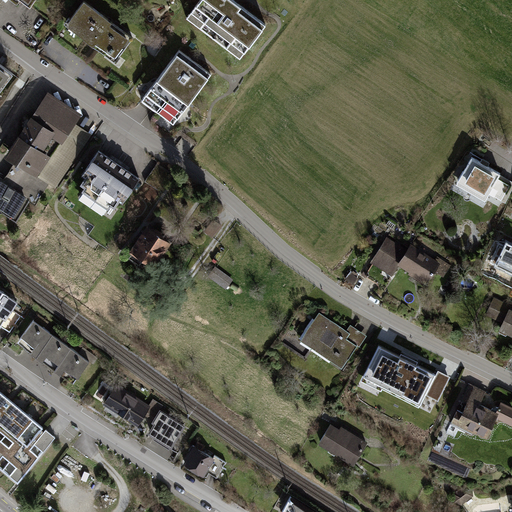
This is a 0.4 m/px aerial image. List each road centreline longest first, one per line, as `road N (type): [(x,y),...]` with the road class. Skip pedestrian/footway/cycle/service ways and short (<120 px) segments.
road 1 (residential): [(511,381),(333,288),(211,184),(0,36)]
road 2 (residential): [(0,358),(231,511)]
